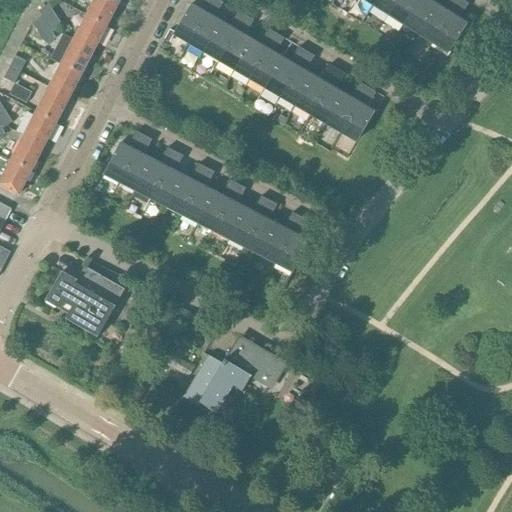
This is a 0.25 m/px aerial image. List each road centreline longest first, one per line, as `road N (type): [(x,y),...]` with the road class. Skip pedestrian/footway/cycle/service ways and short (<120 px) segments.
road 1 (residential): [(44,225),(256,336),(290,331),(356,242)]
road 2 (residential): [(356,242),(106,108)]
road 3 (tertiary): [(238,511),(0,376)]
road 4 (residential): [(448,126),(229,0)]
road 5 (residential): [(356,242),(448,126)]
road 6 (residential): [(44,225),(106,108)]
road 7 (residential): [(106,108),(163,0)]
